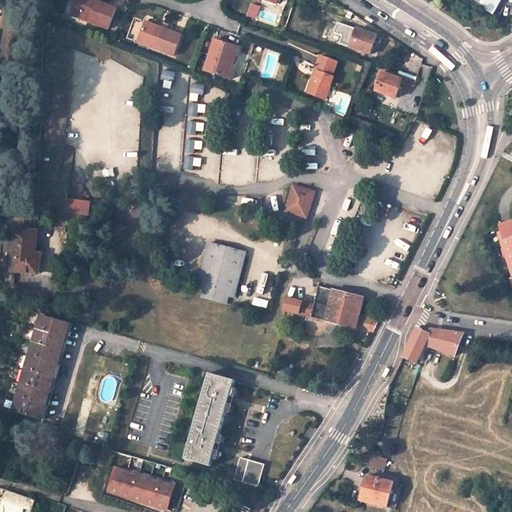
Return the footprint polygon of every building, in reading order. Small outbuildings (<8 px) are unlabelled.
[(88,21),(108,28),(115,7),(96,0),(74,0),(70,10),(89,17),(88,21)] [(466,0),(478,6),(479,5),(495,13),(501,0),(466,0)] [(246,16),(256,19),(260,6),(251,3),(246,16)] [(89,17),(70,10),(69,14),(88,21),(89,17)] [(340,43),(350,47),(362,52),(361,54),(364,55),(365,53),(370,54),(377,36),(338,22),(334,32),(343,35),(340,43)] [(142,27),(160,34),(162,30),(144,23),(142,27)] [(136,43),(172,57),(179,37),(162,30),(160,34),(142,27),(136,43)] [(237,49),(213,41),(202,72),(222,79),(228,64),(231,66),(237,49)] [(331,76),(337,62),(319,56),(314,71),(316,72),(313,79),(311,78),(305,91),(324,98),(333,77),(331,76)] [(383,72),(376,91),(397,99),(404,79),(383,72)] [(314,194),(292,187),(287,205),(309,211),(314,194)] [(64,212),(85,214),(88,215),(90,203),(66,200),(64,212)] [(287,205),(285,211),(307,218),(309,211),(287,205)] [(511,221),(501,225),(503,231),(506,240),(503,240),(508,255),(511,254),(511,257),(511,221)] [(37,230),(14,228),(10,270),(39,274),(41,253),(35,253),(37,230)] [(210,243),(198,288),(203,290),(201,297),(227,304),(229,296),(233,297),(244,252),(210,243)] [(361,314),(364,299),(319,286),(315,304),(312,317),(355,327),(372,333),(379,318),(361,314)] [(315,304),(288,297),(284,310),(312,317),(315,304)] [(40,315),(12,411),(43,420),(71,323),(40,315)] [(404,357),(417,363),(427,344),(456,355),(465,334),(431,329),(429,333),(418,328),(404,357)] [(209,374),(184,459),(210,466),(235,381),(209,374)] [(114,450),(112,457),(177,476),(179,469),(114,450)] [(385,470),(387,463),(381,461),(382,458),(370,454),(364,464),(385,470)] [(240,457),(234,479),(258,486),(264,464),(240,457)] [(115,466),(106,492),(168,511),(175,485),(115,466)] [(394,482),(368,477),(362,501),(388,507),(394,482)]
